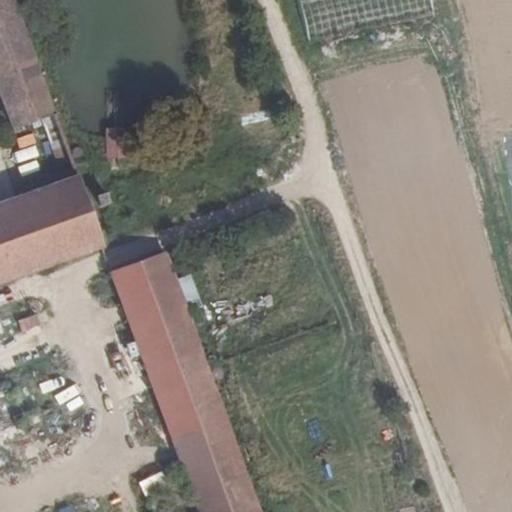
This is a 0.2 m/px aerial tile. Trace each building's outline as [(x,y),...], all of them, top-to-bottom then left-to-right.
[(12,0),(0,0),(0,102),(11,133),(42,122),(54,118),(12,0)] [(299,0),(306,40),(433,19),(429,0),(299,0)] [(54,118),(42,122),(54,155),(65,150),(54,118)] [(0,282),(103,245),(77,178),(0,205),(0,282)] [(105,194),(96,197),(99,206),(108,204),(105,194)] [(258,511),(162,254),(111,274),(200,511),(258,511)] [(158,473),(138,482),(146,501),(166,492),(158,473)]
